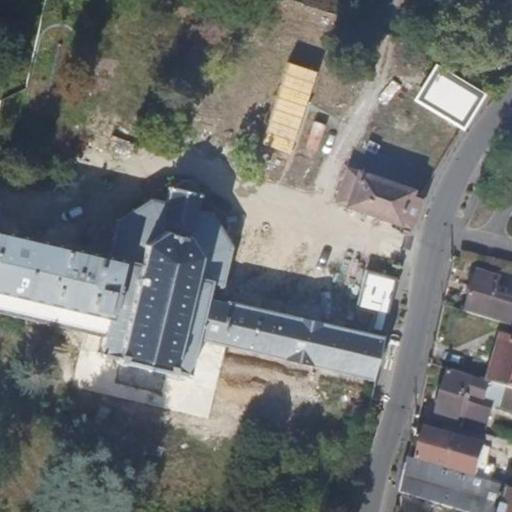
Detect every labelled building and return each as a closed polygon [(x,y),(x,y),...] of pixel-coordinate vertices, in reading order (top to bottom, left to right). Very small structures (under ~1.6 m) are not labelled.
[(489,49),(508,17),(488,4),(472,32),(478,35),(470,48),(477,53),(485,51),(489,49)] [(466,123),(483,95),(437,67),(421,94),(466,123)] [(412,227),(422,195),(346,169),(336,203),(412,227)] [(206,298),(210,283),(220,285),(230,246),(230,243),(209,215),(195,212),(200,193),(197,191),(196,186),(193,182),(190,179),(185,179),(181,180),(177,183),(176,188),(171,187),(166,206),(152,202),(119,219),(109,259),(0,232),(0,311),(105,338),(101,353),(117,357),(118,361),(170,373),(172,370),(189,374),(198,336),(373,378),(397,279),(366,271),(356,311),(374,315),(369,333),(352,329),(227,299),(225,302),(206,298)] [(511,322),(511,300),(508,299),(500,296),(496,294),(501,280),(502,277),(484,271),(481,270),(478,270),(477,272),(475,272),(473,272),(470,271),(468,272),(465,282),(464,285),(472,288),(465,311),(511,325),(511,322)] [(369,333),(374,315),(356,311),(352,329),(369,333)] [(511,337),(493,332),(480,375),(511,385),(511,337)] [(466,394),(471,377),(451,371),(439,410),(464,418),(471,396),(466,394)] [(487,400),(492,383),(471,377),(466,394),(471,396),(487,400)] [(511,407),(511,386),(493,381),(492,383),(487,400),(511,407)] [(434,444),(438,432),(427,429),(424,440),(434,444)] [(481,462),(486,446),(460,438),(438,432),(434,444),(424,440),(418,460),(434,465),(463,474),(477,478),(481,462)] [(487,481),(492,465),(487,464),(492,449),(488,448),(486,446),(481,462),(477,478),(487,481)] [(511,511),(511,488),(490,481),(487,481),(477,478),(463,474),(434,465),(418,460),(409,457),(400,495),(409,498),(427,503),(445,508),(456,511),(511,511)]
